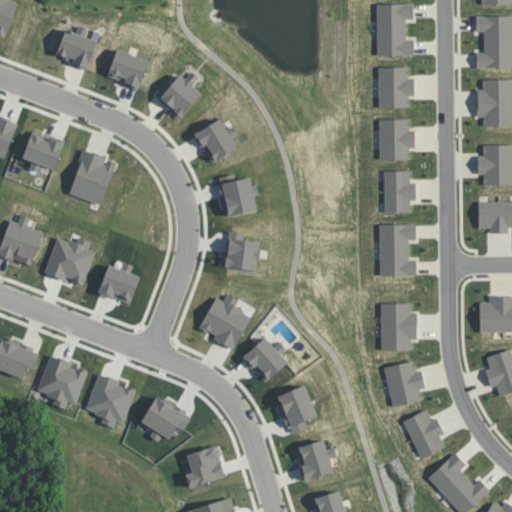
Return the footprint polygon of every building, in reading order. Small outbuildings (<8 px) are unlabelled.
[(16,2),(10,0),(0,0),(0,32),(6,34),(16,2)] [(377,54),(414,54),(414,39),(406,39),(405,18),(413,18),(413,3),(376,3),(377,54)] [(477,67),(511,66),(511,31),(511,32),(511,15),(476,15),(476,30),(484,30),(484,52),(477,52),(477,67)] [(96,39),(84,35),(86,27),(78,25),(76,31),(65,28),(57,54),(74,59),(72,64),(87,68),(96,39)] [(149,59),(117,48),(107,76),(138,87),(149,59)] [(378,66),(379,107),(409,107),(409,95),(414,95),(414,77),(409,77),(408,66),(378,66)] [(153,96),(181,117),(201,89),(179,73),(170,85),(164,81),(153,96)] [(511,78),(483,79),(483,88),(477,88),(478,116),(483,116),(483,125),(511,124),(511,78)] [(0,156),(6,158),(17,122),(0,116),(0,156)] [(237,148),(232,136),(237,134),(233,125),(226,129),(221,118),(195,130),(210,161),(237,148)] [(379,158),(409,158),(409,147),(415,147),(415,129),(409,129),(409,118),(379,118),(379,158)] [(22,157),(32,160),(29,167),(39,171),(41,164),(54,169),(64,141),(32,130),(22,157)] [(483,154),(478,155),(478,173),(483,173),(484,184),(511,183),(511,143),(483,144),(483,154)] [(69,193),(102,204),(115,163),(106,160),(107,156),(84,148),(69,193)] [(384,170),(385,212),(410,211),(410,199),(416,199),(415,181),(410,181),(410,170),(384,170)] [(219,183),(226,216),(257,209),(253,194),(259,192),(257,183),(252,184),(250,176),(219,183)] [(508,232),(508,227),(511,226),(511,200),(478,201),(478,227),(491,227),(491,232),(508,232)] [(0,248),(0,254),(32,264),(42,230),(28,226),(30,216),(20,213),(18,221),(9,218),(0,248)] [(417,274),(416,259),(408,259),(408,238),(416,238),(415,223),(379,224),(380,275),(417,274)] [(257,269),(260,241),(243,239),(244,233),(229,231),(226,266),(257,269)] [(94,250),(88,248),(91,240),(78,237),(77,241),(56,236),(46,272),(85,283),(94,250)] [(198,329),(234,347),(251,314),(235,306),(239,299),(226,293),(223,299),(216,296),(198,329)] [(480,331),(511,330),(511,294),(489,295),(489,301),(479,301),(480,331)] [(411,302),(381,302),(381,349),(412,349),(412,339),(417,339),(417,312),(411,312),(411,302)] [(2,336),(0,340),(0,368),(23,377),(27,365),(34,367),(40,350),(2,336)] [(286,348),(279,340),(273,346),(264,336),(243,356),(267,380),(287,361),(280,354),(286,348)] [(486,356),(490,367),(485,368),(490,386),(496,384),(500,395),(511,390),(511,349),(511,348),(486,356)] [(37,390),(55,396),(53,403),(66,408),(68,401),(76,404),(88,370),(71,365),(72,361),(50,354),(37,390)] [(384,366),(392,405),(422,399),(420,388),(425,387),(421,369),(415,370),(413,360),(384,366)] [(86,408),(104,415),(101,421),(113,425),(116,418),(124,421),(136,387),(98,374),(86,408)] [(304,420),(317,415),(305,384),(275,395),(291,433),(307,426),(304,420)] [(177,426),(183,429),(192,415),(158,393),(141,420),(170,438),(177,426)] [(403,420),(421,457),(445,445),(439,435),(444,432),(436,417),(431,419),(426,409),(403,420)] [(305,479),(333,471),(329,458),(336,456),(333,446),(326,449),(323,439),(296,447),(305,479)] [(190,487),(225,475),(215,444),(186,454),(192,471),(185,473),(190,487)] [(428,477),(461,511),(465,511),(489,489),(479,478),(474,483),(460,469),(466,464),(455,451),(428,477)] [(312,498),(316,511),(345,511),(339,489),(312,498)] [(192,508),(192,511),(233,511),(229,498),(192,508)] [(486,511),(511,511),(511,505),(504,501),(502,505),(492,500),(486,511)]
